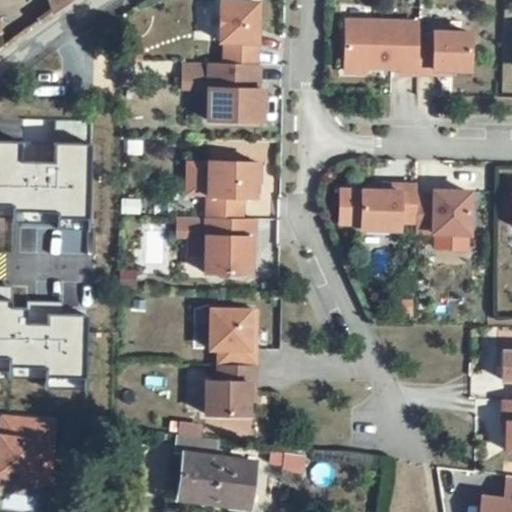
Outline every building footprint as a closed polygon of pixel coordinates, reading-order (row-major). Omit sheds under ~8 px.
[(37,0),(40,12),(54,0),(37,0)] [(224,41),(223,63),(255,64),(257,2),(220,1),(219,41),(224,41)] [(344,21),(343,66),(399,67),(399,72),(416,73),(417,44),(417,22),(344,21)] [(417,44),(416,73),(432,73),(432,68),(448,69),(468,69),(469,33),(432,32),(431,44),(417,44)] [(206,120),(262,121),(262,89),(257,89),(258,64),(255,64),(223,63),(208,62),(206,120)] [(208,162),(206,218),(241,219),(241,198),(253,198),(253,192),(253,183),(257,183),(257,163),(208,162)] [(360,191),(359,230),(398,230),(398,222),(414,223),(414,195),(415,186),(398,185),(398,192),(381,192),(360,191)] [(414,223),(414,233),(467,234),(468,192),(432,191),(431,196),(414,195),(414,223)] [(205,218),(204,273),(248,274),(249,254),(250,238),(253,238),(254,219),(241,219),(206,218),(205,218)] [(218,365),(254,366),(255,350),(249,349),(250,311),(210,310),(210,349),(218,350),(218,365)] [(511,352),(501,352),(501,380),(511,380),(511,352)] [(205,415),(248,415),(248,401),(249,384),(254,384),(254,366),(218,365),(218,383),(206,382),(205,395),(205,415)] [(506,423),(505,452),(511,451),(511,400),(503,401),(502,423),(506,423)] [(0,478),(50,482),(55,417),(0,412),(0,478)] [(247,507),(253,462),(218,458),(220,440),(177,435),(175,454),(183,455),(178,498),(247,507)] [(304,457),(285,455),(283,469),(302,472),(304,457)] [(477,511),(511,511),(511,473),(505,473),(502,493),(480,490),(477,511)]
